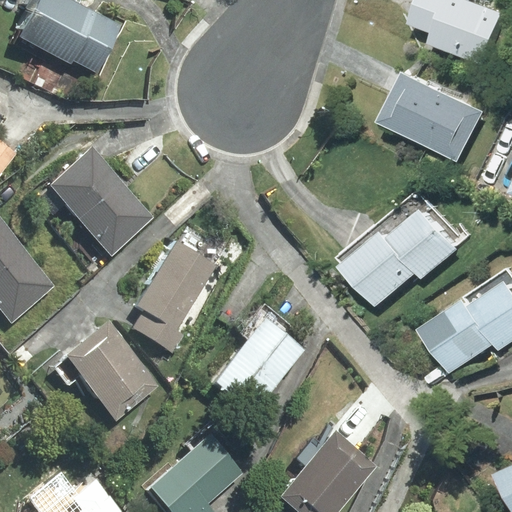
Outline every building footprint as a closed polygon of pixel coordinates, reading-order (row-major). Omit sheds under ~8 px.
[(34,0),(18,29),(72,63),(75,60),(96,73),(127,25),(86,0),(34,0)] [(511,23),(511,2),(506,0),(430,0),(424,17),(446,25),(439,42),(496,64),(511,23)] [(395,115),(465,157),(496,105),(426,63),(395,115)] [(0,174),(18,152),(0,137),(0,174)] [(154,213),(90,137),(44,176),(109,252),(154,213)] [(428,187),(347,251),(386,301),(428,269),(433,275),(470,240),(428,187)] [(0,328),(55,282),(0,217),(0,328)] [(222,260),(176,231),(131,301),(137,305),(124,324),(170,354),(185,331),(179,327),(222,260)] [(511,277),(510,275),(430,327),(457,376),(497,349),(500,355),(511,347),(511,277)] [(305,343),(263,310),(213,374),(255,407),(305,343)] [(161,384),(108,314),(55,364),(69,382),(82,373),(115,418),(161,384)] [(247,463),(211,419),(184,440),(187,446),(145,481),(170,511),(218,511),(209,498),(247,463)] [(333,511),(378,464),(333,422),(311,446),(308,443),(292,460),(298,466),(278,487),(304,511),(333,511)] [(44,478),(27,495),(35,506),(28,511),(122,511),(92,470),(76,487),(63,474),(51,486),(44,478)]
